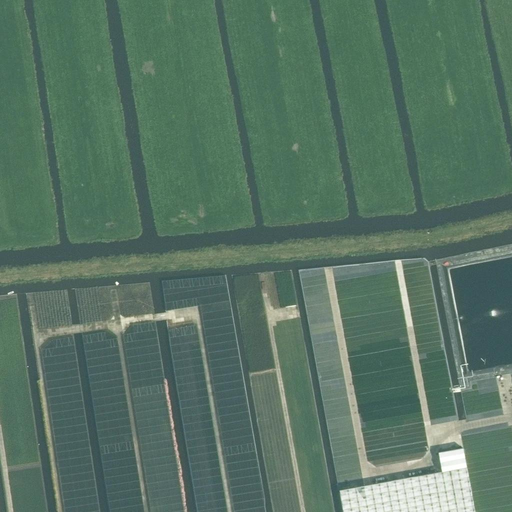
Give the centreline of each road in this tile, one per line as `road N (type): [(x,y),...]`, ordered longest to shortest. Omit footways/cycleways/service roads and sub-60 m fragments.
road 1 (track): [(228,511),(195,311),(115,324)]
road 2 (track): [(145,511),(115,324),(39,335)]
road 3 (track): [(511,417),(428,433),(397,262)]
road 4 (track): [(303,511),(266,304)]
